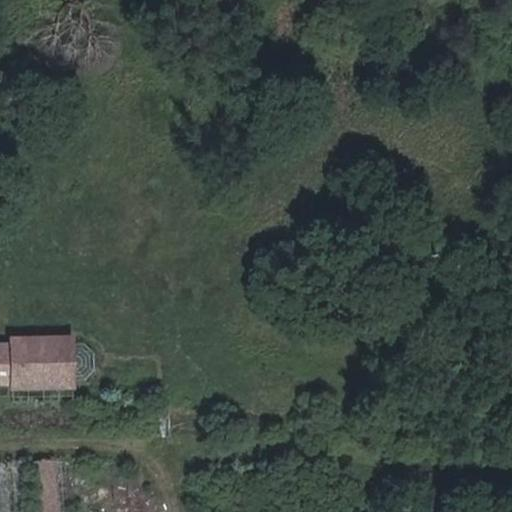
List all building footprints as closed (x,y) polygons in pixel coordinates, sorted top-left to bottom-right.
[(0,402),(18,402),(18,408),(78,406),(76,357),(16,359),(16,365),(0,365),(0,402)] [(58,511),(56,482),(41,484),(42,511),(58,511)] [(72,511),(70,482),(56,482),(58,511),(72,511)] [(34,511),(33,483),(18,484),(18,511),(34,511)] [(13,511),(12,485),(0,485),(0,511),(13,511)]
